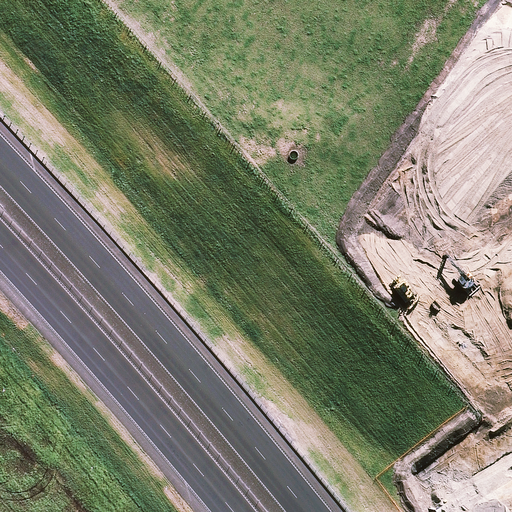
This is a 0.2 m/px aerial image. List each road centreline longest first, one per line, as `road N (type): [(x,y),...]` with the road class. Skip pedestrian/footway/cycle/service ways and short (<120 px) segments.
road 1 (motorway): [(230,0),(511,450)]
road 2 (motorway): [(0,158),(306,511)]
road 3 (motorway): [(235,511),(0,242)]
